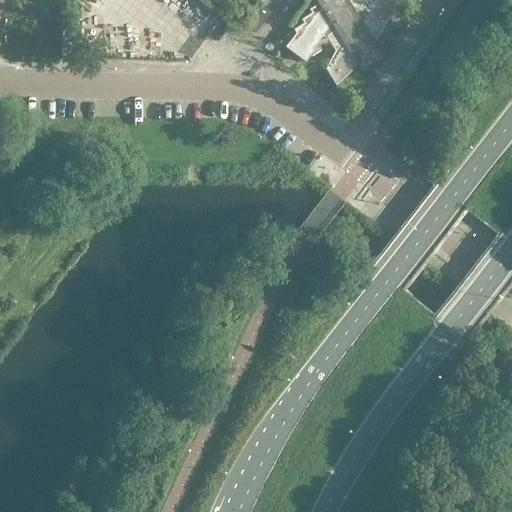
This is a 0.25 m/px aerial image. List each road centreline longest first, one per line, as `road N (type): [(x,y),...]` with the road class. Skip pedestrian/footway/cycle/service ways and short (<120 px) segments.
road 1 (secondary): [(511,122),(325,360),(236,511)]
road 2 (unclassified): [(0,83),(234,90),(283,112),(361,171)]
road 3 (secondary): [(325,511),(377,422),(511,249)]
road 4 (unclassified): [(511,288),(361,171)]
